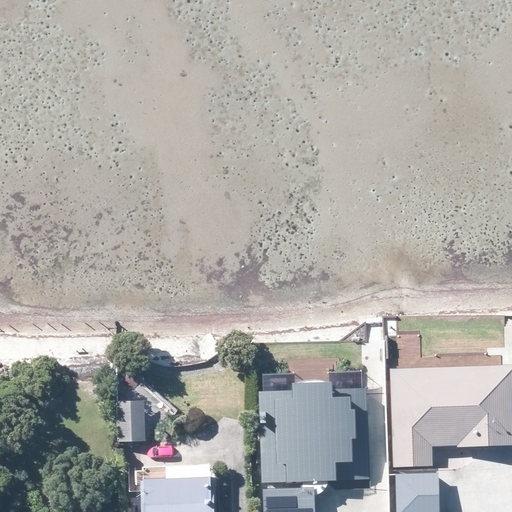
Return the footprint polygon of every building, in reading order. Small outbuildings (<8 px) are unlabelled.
[(436,445),(511,443),(511,365),(394,368),(397,466),(437,465),(436,445)] [(122,389),(126,389),(137,389),(137,374),(122,374),(122,389)] [(374,479),(371,389),(364,389),(344,389),(344,382),(304,382),(304,391),(265,392),(266,481),(374,479)] [(127,415),(148,414),(147,395),(126,395),(127,415)] [(129,427),(130,443),(145,442),(145,427),(129,427)] [(220,511),(219,476),(194,477),(194,467),(155,469),(155,479),(150,479),(150,511),(220,511)] [(401,511),(443,511),(443,474),(437,474),(401,474),(401,511)] [(273,511),(321,511),(322,494),(322,488),(273,488),(273,511)]
